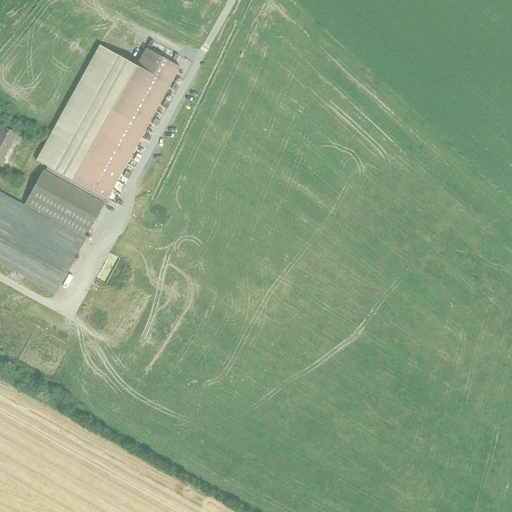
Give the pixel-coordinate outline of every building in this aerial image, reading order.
[(157,66),(140,57),(136,65),(99,45),(35,160),(47,166),(44,171),(103,203),(105,198),(106,199),(106,198),(89,189),(94,180),(99,171),(104,163),(109,154),(114,145),(118,136),(123,128),(128,119),(133,110),(138,101),(143,93),(147,84),(152,75),(157,66)] [(157,66),(162,57),(145,48),(140,57),(157,66)] [(162,57),(157,66),(174,76),(179,67),(162,57)] [(157,66),(152,75),(169,84),(174,76),(157,66)] [(169,84),(152,75),(147,84),(164,93),(169,84)] [(147,84),(143,93),(159,102),(164,93),(147,84)] [(143,93),(138,101),(155,111),(159,102),(143,93)] [(138,101),(133,110),(150,119),(155,111),(138,101)] [(133,110),(128,119),(145,128),(150,119),(133,110)] [(128,119),(123,128),(140,137),(145,128),(128,119)] [(12,142),(16,134),(2,127),(0,129),(0,165),(2,166),(5,159),(3,158),(12,142)] [(123,128),(118,136),(135,146),(140,137),(123,128)] [(16,134),(12,142),(17,145),(21,137),(16,134)] [(118,136),(114,145),(131,154),(135,146),(118,136)] [(131,154),(114,145),(109,154),(126,163),(131,154)] [(126,163),(109,154),(104,163),(121,172),(126,163)] [(104,163),(99,171),(116,181),(121,172),(104,163)] [(104,204),(103,203),(44,171),(42,170),(23,205),(0,192),(0,262),(54,293),(104,204)] [(99,171),(94,180),(111,189),(116,181),(99,171)] [(111,189),(94,180),(89,189),(106,198),(111,189)]
